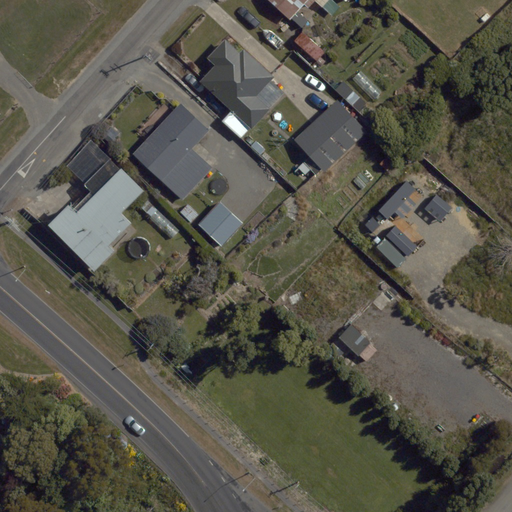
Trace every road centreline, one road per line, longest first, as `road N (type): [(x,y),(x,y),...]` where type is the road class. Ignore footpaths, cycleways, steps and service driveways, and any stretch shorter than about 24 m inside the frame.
road 1 (primary): [(202,482),(146,418),(0,286)]
road 2 (residential): [(0,189),(169,0)]
